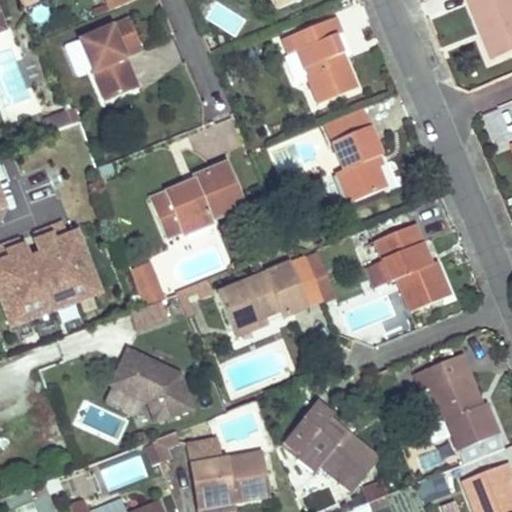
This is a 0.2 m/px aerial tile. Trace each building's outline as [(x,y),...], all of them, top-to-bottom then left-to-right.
[(102,0),(107,11),(133,0),(102,0)] [(511,0),(466,0),(480,34),(486,32),(497,59),(511,53),(511,0)] [(357,85),(336,34),(342,31),(336,16),(311,27),(282,38),(289,53),(298,50),(319,101),(357,85)] [(130,18),(76,41),(107,111),(136,98),(121,61),(127,59),(124,50),(141,43),(130,18)] [(486,32),(480,34),(492,62),(497,59),(486,32)] [(127,59),(121,61),(136,98),(143,96),(127,59)] [(362,107),(325,122),(332,141),(370,126),(362,107)] [(68,125),(63,114),(43,121),(47,133),(55,130),(68,125)] [(370,126),(332,141),(344,169),(337,172),(349,201),(386,186),(377,166),(374,157),(379,155),(385,153),(374,124),(370,126)] [(377,166),(382,164),(379,155),(374,157),(377,166)] [(243,205),(226,163),(190,178),(192,181),(163,193),(169,209),(155,216),(164,237),(178,231),(179,235),(212,221),(211,218),(243,205)] [(0,210),(9,207),(0,180),(0,210)] [(163,193),(148,199),(155,216),(169,209),(163,193)] [(432,264),(416,225),(376,241),(385,262),(370,268),(378,288),(393,282),(399,279),(412,312),(452,295),(438,261),(432,264)] [(86,230),(0,260),(0,284),(14,324),(108,290),(86,230)] [(305,255),(306,257),(219,292),(235,330),(266,317),(282,311),(285,318),(335,297),(315,250),(305,255)] [(170,322),(163,303),(130,315),(137,334),(170,322)] [(266,317),(235,330),(238,337),(269,324),(266,317)] [(139,354),(127,349),(122,360),(139,354)] [(192,409),(180,374),(139,354),(122,360),(110,385),(148,403),(155,422),(192,409)] [(484,406),(464,356),(456,359),(476,409),(484,406)] [(476,409),(456,359),(418,374),(426,394),(408,401),(421,433),(444,424),(448,423),(465,463),(505,447),(489,404),(484,406),(476,409)] [(335,414),(319,401),(288,439),(304,452),(301,455),(299,458),(316,472),(320,467),(354,494),(382,458),(352,435),(348,440),(328,424),(332,418),(335,414)] [(352,435),(332,418),(328,424),(348,440),(352,435)] [(177,433),(153,442),(161,463),(173,459),(169,449),(181,444),(177,433)] [(186,443),(199,511),(272,498),(263,452),(222,460),(218,437),(186,443)] [(304,452),(288,439),(286,442),(301,455),(304,452)] [(153,442),(144,446),(153,467),(161,463),(153,442)] [(511,511),(511,466),(511,464),(463,482),(474,511),(511,511)] [(425,503),(451,492),(444,474),(417,484),(425,503)] [(369,503),(389,494),(384,481),(363,489),(369,503)] [(369,511),(392,503),(390,497),(348,511),(369,511)] [(87,511),(84,504),(78,500),(70,503),(69,511),(164,511),(160,502),(136,511),(87,511)] [(93,511),(123,511),(120,501),(93,511)]
